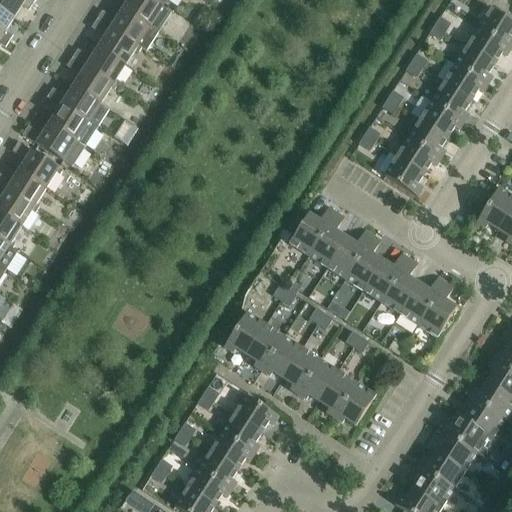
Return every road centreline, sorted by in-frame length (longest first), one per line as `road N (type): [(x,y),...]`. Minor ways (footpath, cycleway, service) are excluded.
road 1 (residential): [(351,511),(496,280)]
road 2 (residential): [(419,239),(511,96)]
road 3 (residential): [(0,111),(71,0)]
